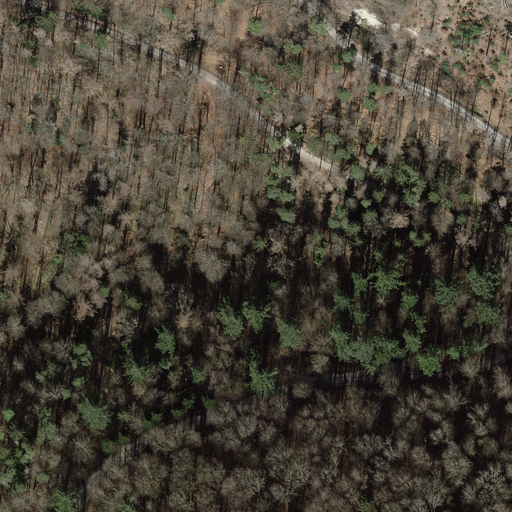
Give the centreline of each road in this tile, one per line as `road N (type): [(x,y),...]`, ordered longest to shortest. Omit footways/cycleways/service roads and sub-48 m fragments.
road 1 (track): [(511,258),(303,155),(203,73),(18,0)]
road 2 (track): [(45,511),(105,408),(203,338),(214,296),(202,271),(98,233),(0,174)]
road 3 (unclassified): [(75,511),(103,470),(157,435),(321,378),(446,370),(511,350)]
road 4 (track): [(511,144),(440,95),(380,73),(304,0)]
road 5 (track): [(376,374),(457,348),(511,316)]
